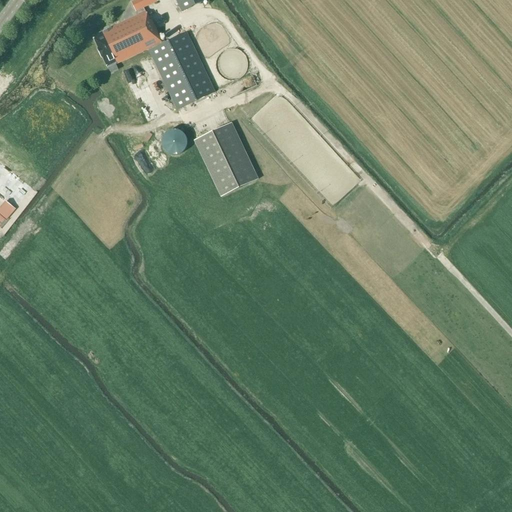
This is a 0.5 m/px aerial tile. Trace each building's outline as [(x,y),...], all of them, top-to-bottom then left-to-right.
[(137,0),(131,3),(137,16),(92,37),(98,49),(97,50),(101,58),(102,58),(107,69),(148,50),(177,111),(215,93),(187,34),(165,44),(164,42),(162,43),(151,20),(150,21),(144,9),(159,2),(157,0),(137,0)] [(175,0),(182,13),(208,0),(175,0)] [(221,48),(225,58),(240,51),(236,42),(221,48)] [(123,73),(131,91),(151,83),(143,64),(123,73)] [(215,88),(230,82),(225,70),(210,75),(215,88)] [(121,96),(116,99),(125,117),(131,114),(121,96)] [(258,180),(232,124),(194,142),(221,198),(258,180)] [(174,156),(175,157),(176,156),(178,156),(179,156),(181,155),(182,154),(184,153),(185,152),(185,151),(186,150),(186,149),(187,148),(187,146),(188,144),(187,142),(187,141),(187,140),(187,139),(186,137),(185,136),(184,135),(182,133),(181,133),(180,132),(178,131),(177,131),(175,131),(174,131),(173,131),(171,131),(170,132),(169,132),(167,133),(166,134),(165,135),(164,136),(164,137),(163,137),(163,138),(162,139),(162,140),(162,141),(162,142),(162,144),(162,145),(162,146),(162,147),(163,148),(163,149),(163,150),(164,151),(165,152),(166,153),(167,154),(168,155),(170,156),(172,156),(174,156)] [(0,226),(4,221),(5,222),(15,210),(5,202),(0,207),(0,226)]
